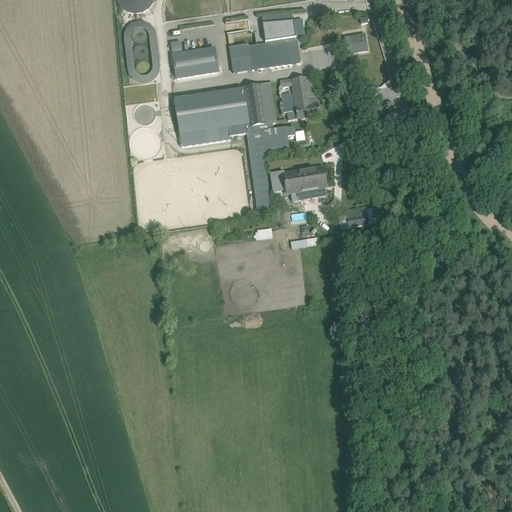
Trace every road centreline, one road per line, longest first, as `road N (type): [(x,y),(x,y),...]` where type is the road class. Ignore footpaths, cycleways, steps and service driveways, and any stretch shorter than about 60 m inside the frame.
road 1 (unclassified): [(369,0),(447,243),(511,280)]
road 2 (unknown): [(254,214),(241,146),(174,150),(161,0)]
road 3 (unknown): [(402,0),(446,125),(493,222),(511,236)]
road 4 (unknown): [(438,104),(346,146),(334,206),(311,217)]
